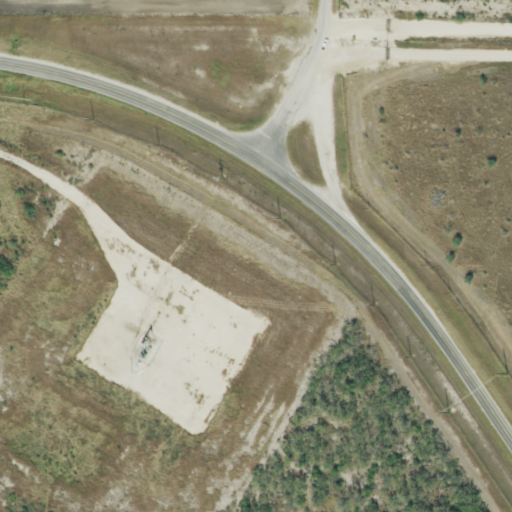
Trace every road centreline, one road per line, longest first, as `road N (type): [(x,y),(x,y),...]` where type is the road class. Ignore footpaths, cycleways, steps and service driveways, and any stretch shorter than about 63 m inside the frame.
road 1 (tertiary): [(0,64),(98,87),(188,122),(283,179),(377,261),(511,441)]
road 2 (residential): [(250,159),(292,105),(329,29)]
